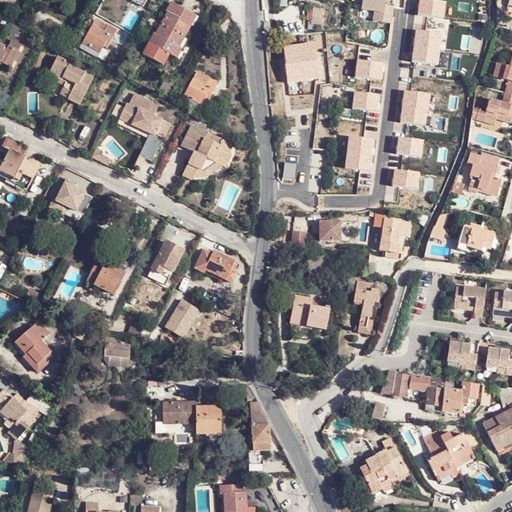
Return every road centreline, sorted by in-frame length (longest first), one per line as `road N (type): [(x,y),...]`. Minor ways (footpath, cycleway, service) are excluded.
road 1 (residential): [(259,253),(0,121)]
road 2 (tertiary): [(259,253),(269,177),(253,14)]
road 3 (tertiary): [(307,471),(262,382),(251,330),(259,253)]
road 4 (residential): [(375,360),(303,410),(316,461),(307,471)]
road 5 (residential): [(375,360),(408,265),(437,266)]
